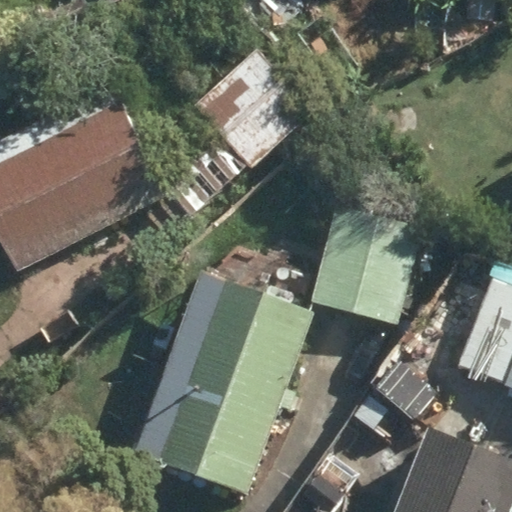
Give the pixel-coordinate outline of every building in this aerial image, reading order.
[(106,0),(110,8),(130,0),(106,0)] [(332,102),(371,70),(342,32),(317,0),(305,0),(272,24),(301,63),(332,102)] [(469,0),(467,26),(495,28),(496,0),(469,0)] [(173,205),(192,224),(247,173),(251,176),(315,118),(259,57),(195,115),(222,145),(171,191),(173,205)] [(0,150),(0,246),(17,281),(168,203),(112,93),(0,150)] [(315,311),(400,331),(423,237),(338,215),(315,311)] [(134,462),(249,505),(316,324),(202,282),(134,462)] [(398,511),(511,511),(511,471),(427,438),(398,511)]
